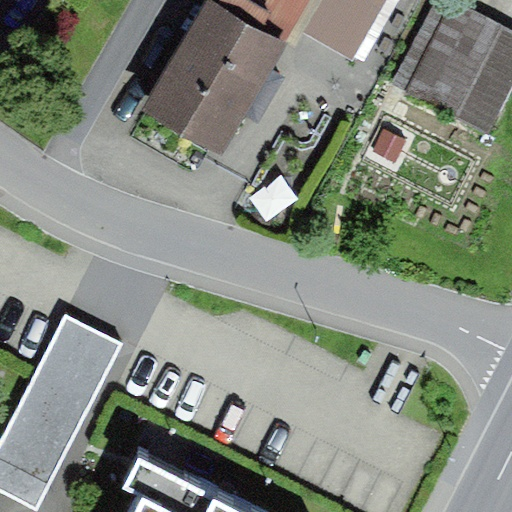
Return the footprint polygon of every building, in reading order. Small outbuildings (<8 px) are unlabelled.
[(312,0),(209,0),(146,107),(223,152),(312,0)] [(387,0),(324,0),(305,35),(354,61),(387,0)] [(511,92),(511,33),(445,0),(438,0),(396,83),(492,132),(511,92)] [(66,314),(0,441),(0,488),(36,508),(121,343),(66,314)] [(250,511),(137,455),(122,486),(140,496),(131,511),(250,511)]
